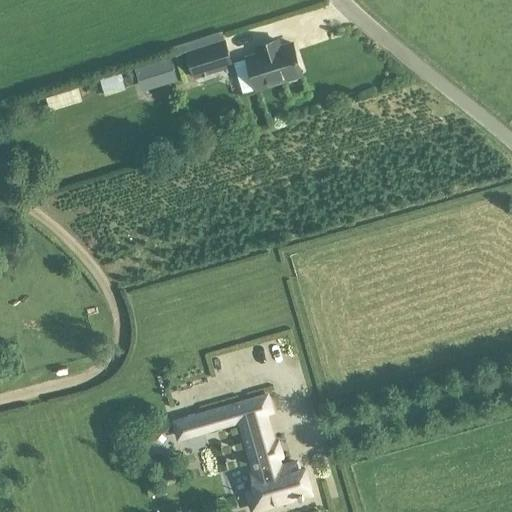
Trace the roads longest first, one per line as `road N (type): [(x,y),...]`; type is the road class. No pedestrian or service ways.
road 1 (track): [(0,401),(91,377),(113,362),(120,338),(81,254),(0,190)]
road 2 (unclassified): [(511,143),(343,0)]
